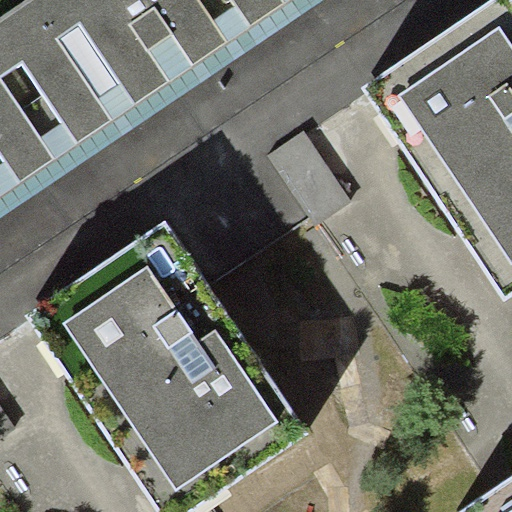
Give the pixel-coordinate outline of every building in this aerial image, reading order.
[(0,199),(293,0),(63,0),(0,44),(0,199)] [(506,304),(511,299),(511,10),(505,0),(502,0),(364,92),(506,304)] [(314,125),(276,150),(321,219),(359,195),(314,125)] [(158,511),(201,511),(308,441),(169,233),(32,324),(158,511)] [(511,511),(511,483),(470,511),(511,511)]
